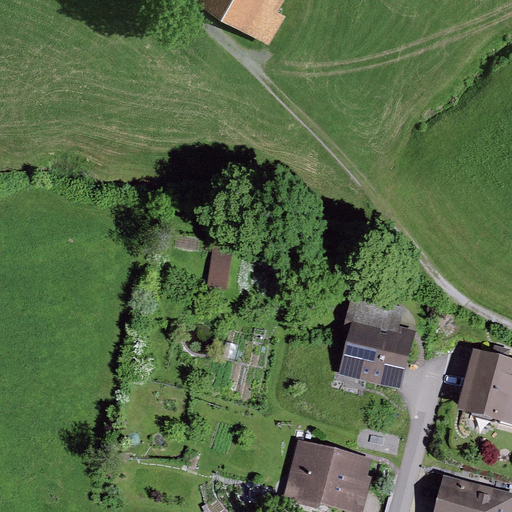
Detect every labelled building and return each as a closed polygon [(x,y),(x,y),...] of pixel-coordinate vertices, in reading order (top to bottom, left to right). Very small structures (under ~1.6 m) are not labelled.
[(283,0),(195,0),(195,1),(269,45),(287,15),(278,9),(283,0)] [(213,254),(209,287),(228,290),(232,257),(213,254)] [(402,309),(351,297),(345,328),(350,329),(339,377),(402,391),(415,333),(398,329),(402,309)] [(492,357),(473,352),(458,414),(511,427),(511,362),(509,361),(511,351),(494,346),(492,357)] [(299,442),(284,501),(318,510),(321,507),(340,511),(363,511),(372,480),(368,478),(372,461),(299,442)] [(511,511),(511,495),(445,479),(436,511),(511,511)]
